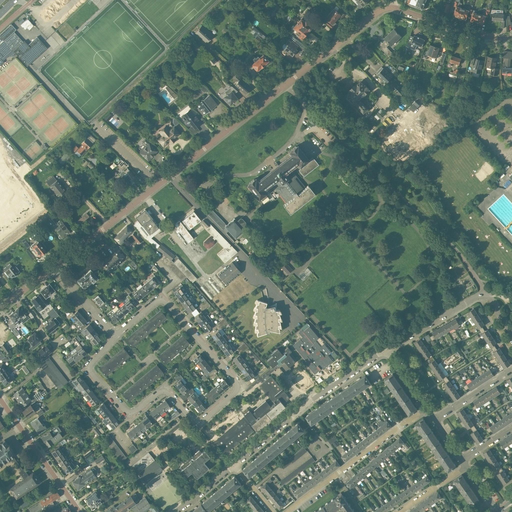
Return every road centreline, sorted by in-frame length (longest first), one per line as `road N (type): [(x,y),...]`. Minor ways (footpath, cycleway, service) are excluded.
road 1 (residential): [(53,267),(391,7)]
road 2 (residential): [(197,424),(237,386),(186,323),(159,299),(114,336)]
road 3 (residential): [(197,424),(165,391),(129,414),(111,395),(88,365),(114,336)]
road 4 (residential): [(386,350),(312,398),(234,465)]
road 5 (residential): [(425,409),(288,511)]
road 6 (residential): [(79,511),(0,399)]
road 7 (residential): [(391,7),(511,38)]
